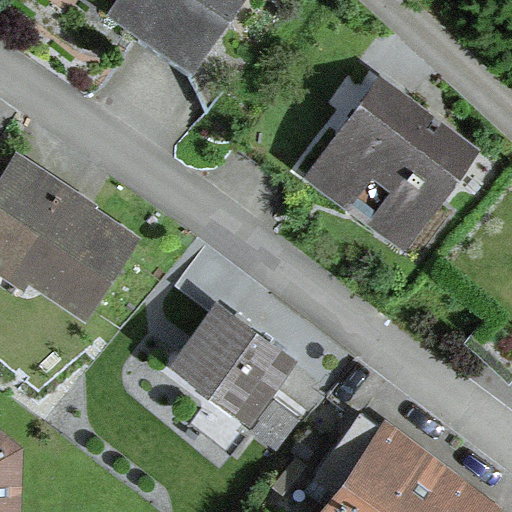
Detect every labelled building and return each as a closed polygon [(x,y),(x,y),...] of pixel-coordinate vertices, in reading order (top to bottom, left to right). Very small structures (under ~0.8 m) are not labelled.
[(114,0),(106,12),(189,69),(236,0),(114,0)] [(312,165),(404,235),(466,152),(374,83),(312,165)] [(83,309),(128,241),(10,162),(0,177),(0,285),(8,291),(23,269),(83,309)] [(176,362),(242,411),(282,358),(216,308),(176,362)] [(505,382),(511,374),(511,348),(481,320),(460,342),(505,382)] [(279,436),(281,438),(294,419),(271,401),(249,431),(270,447),(279,436)] [(488,511),(358,413),(312,475),(335,493),(321,511),(488,511)] [(0,443),(0,511),(7,511),(9,462),(0,443)] [(190,497),(203,481),(156,445),(137,469),(184,504),(190,497)]
